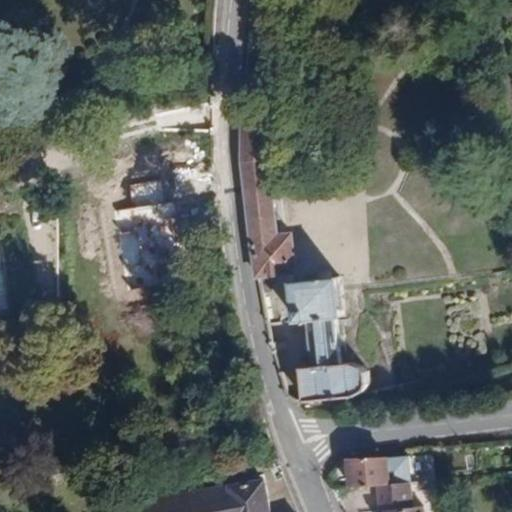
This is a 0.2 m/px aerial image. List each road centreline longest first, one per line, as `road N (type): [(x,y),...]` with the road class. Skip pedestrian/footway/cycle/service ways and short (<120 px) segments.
road 1 (residential): [(290,436),(239,232),(232,108),(238,0)]
road 2 (residential): [(511,415),(290,436)]
